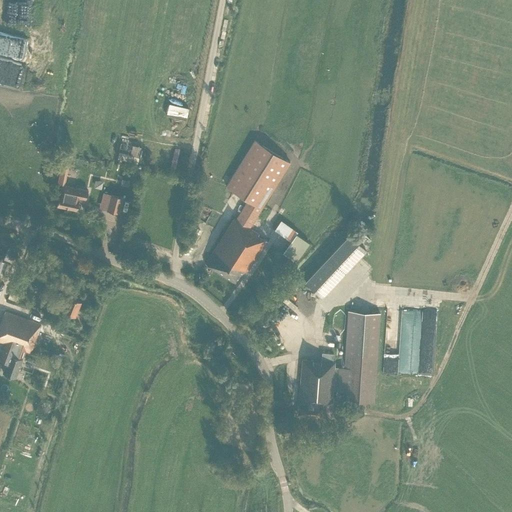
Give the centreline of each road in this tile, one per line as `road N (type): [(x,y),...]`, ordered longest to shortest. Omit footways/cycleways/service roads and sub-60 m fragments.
road 1 (unclassified): [(172,280),(222,0)]
road 2 (tertiary): [(288,511),(262,361),(194,291),(172,280)]
road 3 (track): [(362,287),(470,297),(511,209)]
road 4 (tertiary): [(172,280),(0,221)]
